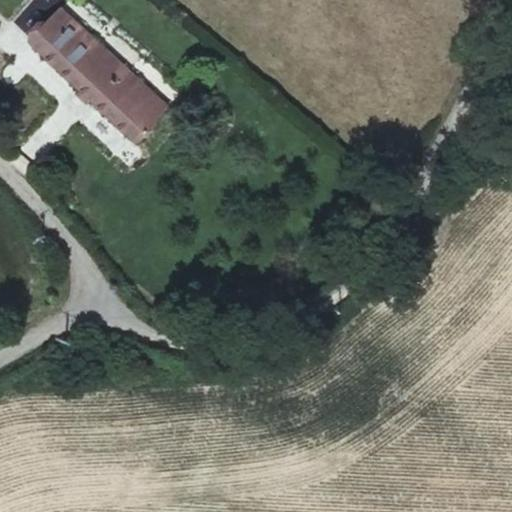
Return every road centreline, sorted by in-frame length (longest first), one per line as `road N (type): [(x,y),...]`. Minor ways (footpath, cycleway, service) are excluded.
road 1 (unclassified): [(88,295),(126,329),(190,348),(254,336),(324,306),(401,204),(511,7)]
road 2 (unclassified): [(0,183),(88,295)]
